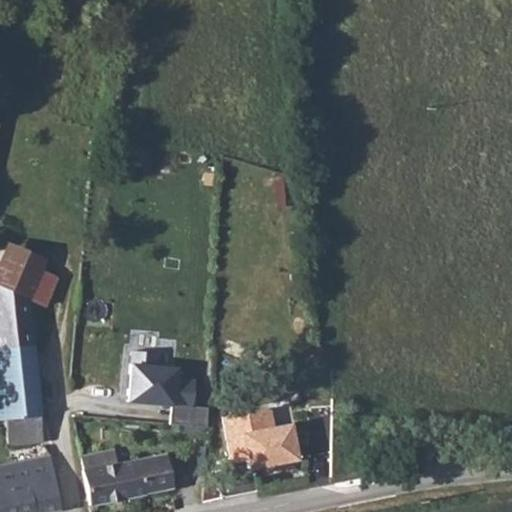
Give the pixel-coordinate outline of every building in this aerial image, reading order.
[(24,298),(0,288),(0,420),(1,420),(3,446),(39,442),(24,298)] [(194,369),(159,366),(160,353),(129,350),(128,364),(125,401),(170,405),(192,406),(194,369)] [(288,416),(270,419),(266,399),(220,408),(229,452),(245,449),(247,459),(294,450),(288,416)] [(192,406),(170,405),(168,423),(205,426),(206,407),(192,406)] [(0,511),(47,511),(55,510),(44,455),(0,463),(0,511)] [(110,465),(80,471),(86,505),(167,489),(161,455),(110,465)]
